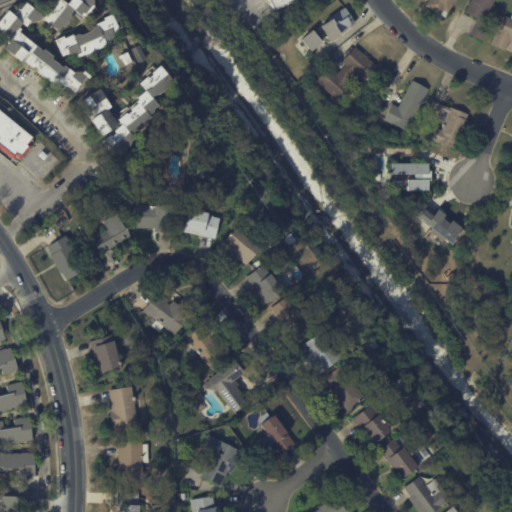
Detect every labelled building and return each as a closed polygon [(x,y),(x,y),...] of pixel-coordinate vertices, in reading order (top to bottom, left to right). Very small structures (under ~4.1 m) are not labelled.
[(86,17),(86,18),(80,17),(75,13),(67,23),(69,24),(66,28),(64,27),(63,27),(62,26),(57,32),(42,21),(48,12),(50,13),(54,9),(52,8),(58,0),(60,0),(66,5),(69,0),(92,0),(93,8),(86,17)] [(294,0),(273,10),(268,0),(294,0)] [(458,0),(448,14),(444,11),(439,17),(425,7),(429,0),(458,0)] [(471,34),(478,19),(465,13),(471,0),(495,0),(486,19),(499,26),(489,45),(470,35),(471,34)] [(23,35),(43,51),(45,49),(54,57),(53,58),(54,60),(61,66),(64,67),(65,66),(69,69),(75,73),(75,72),(84,72),(84,71),(91,77),(89,80),(87,78),(75,93),(67,87),(66,89),(59,83),(58,85),(56,84),(54,85),(26,62),(26,63),(22,60),(20,62),(5,50),(10,44),(8,43),(10,40),(0,31),(0,19),(7,11),(13,16),(20,8),(21,10),(27,2),(34,8),(33,8),(43,17),(39,22),(33,22),(32,22),(27,27),(23,24),(20,27),(22,29),(20,32),(23,35)] [(356,22),(357,24),(330,42),(320,26),(346,8),(356,22)] [(108,44),(108,45),(80,58),(79,56),(70,54),(64,56),(57,40),(66,36),(66,38),(75,35),(75,37),(80,35),(81,35),(84,35),(92,32),(94,29),(93,29),(99,26),(98,24),(106,21),(105,18),(113,15),(120,30),(114,33),(115,35),(108,44)] [(511,42),(510,41),(505,52),(491,46),(504,16),(511,19),(511,16),(511,42)] [(321,42),(311,51),(301,39),(311,30),(322,41),(321,42)] [(143,60),(137,64),(130,50),(138,46),(145,59),(143,60)] [(355,46),(378,66),(364,81),(357,75),(350,84),(351,85),(338,100),(314,80),(328,64),(337,72),(345,64),(342,61),(355,46)] [(3,52),(30,75),(32,72),(62,99),(55,106),(25,80),(22,83),(0,63),(0,55),(3,52)] [(129,52),(134,61),(125,66),(121,60),(120,60),(118,58),(129,52)] [(103,143),(111,135),(113,136),(116,133),(115,132),(123,124),(119,120),(127,113),(128,115),(132,111),(131,110),(138,104),(136,102),(139,100),(138,99),(146,91),(140,84),(148,77),(149,78),(152,76),(151,74),(159,67),(176,85),(157,103),(161,108),(132,135),(137,140),(127,149),(128,150),(125,153),(124,152),(117,159),(103,143)] [(0,79),(50,124),(43,131),(0,93),(0,79)] [(383,118),(391,103),(398,106),(412,80),(429,89),(406,131),(383,118)] [(119,125),(102,137),(90,120),(91,119),(86,111),(87,110),(81,101),(100,89),(112,107),(108,109),(119,125)] [(435,102),(450,108),(451,106),(469,114),(455,149),(431,138),(436,127),(441,129),(444,122),(427,114),(433,100),(435,102)] [(0,109),(36,140),(37,141),(18,165),(0,150),(0,109)] [(88,146),(87,146),(73,125),(81,119),(95,140),(88,146)] [(66,158),(44,131),(52,124),(75,151),(66,158)] [(25,162),(39,144),(43,146),(28,165),(25,162)] [(42,152),(47,156),(42,161),(37,156),(42,152)] [(39,176),(55,158),(59,161),(42,179),(39,176)] [(389,162),(426,162),(426,173),(389,173),(389,162)] [(195,167),(205,169),(204,178),(193,176),(195,167)] [(196,178),(194,188),(185,186),(188,176),(196,178)] [(405,178),(427,178),(427,189),(406,190),(405,178)] [(159,198),(169,198),(168,204),(173,204),(172,231),(154,230),(154,227),(136,227),(137,205),(148,205),(148,204),(154,205),(154,204),(156,204),(156,198),(159,198)] [(214,238),(183,232),(187,208),(207,212),(207,214),(213,215),(213,216),(219,218),(215,238),(214,238)] [(450,244),(460,229),(442,216),(443,215),(435,209),(431,215),(422,209),(414,220),(450,244)] [(124,227),(130,236),(100,254),(90,238),(105,228),(100,220),(113,212),(123,227),(124,227)] [(239,259),(232,253),(229,256),(218,247),(228,235),(228,234),(234,227),(258,247),(245,263),(239,259)] [(56,266),(50,255),(52,254),(47,245),(65,235),(84,270),(66,279),(62,272),(60,273),(56,266)] [(260,296),(246,277),(263,264),(283,291),(266,304),(260,296)] [(169,302),(170,303),(172,301),(190,313),(175,334),(160,324),(161,322),(158,319),(157,321),(143,311),(155,293),(169,302)] [(277,316),(271,308),(285,297),(297,313),(306,307),(317,322),(295,339),(277,316)] [(212,330),(213,333),(209,336),(215,346),(218,344),(228,359),(210,370),(199,354),(198,354),(196,351),(194,347),(193,348),(185,336),(206,322),(212,330)] [(305,359),(297,348),(318,332),(337,359),(316,374),(305,359)] [(93,353),(89,342),(110,336),(119,368),(100,373),(94,353),(93,353)] [(0,350),(6,348),(7,349),(11,347),(19,368),(3,374),(1,367),(0,367),(0,350)] [(359,355),(366,365),(360,369),(353,360),(359,355)] [(241,374),(234,379),(239,385),(236,387),(241,393),(239,394),(246,403),(234,413),(217,390),(214,393),(211,389),(209,391),(204,384),(210,379),(209,378),(234,360),(243,373),(241,374)] [(332,390),(331,389),(334,387),(331,383),(329,384),(325,378),(342,366),(364,399),(346,411),(332,390)] [(250,380),(247,385),(238,380),(241,374),(250,379),(250,380)] [(0,393),(8,391),(6,386),(22,382),(27,403),(21,405),(21,407),(16,408),(15,407),(12,408),(12,409),(8,410),(8,409),(6,409),(6,410),(0,411),(0,393)] [(194,390),(203,383),(206,387),(197,394),(194,390)] [(133,400),(137,424),(112,428),(109,413),(112,412),(109,390),(131,386),(133,400)] [(365,433),(353,417),(376,400),(384,410),(378,414),(390,430),(374,442),(367,432),(365,433)] [(280,424),(295,445),(282,455),(260,425),(262,424),(261,423),(270,416),(271,417),(273,415),(280,424)] [(0,420),(2,420),(3,428),(14,427),(13,419),(29,417),(32,440),(0,444),(0,420)] [(220,486),(219,487),(200,476),(211,454),(200,448),(207,433),(236,449),(232,458),(237,461),(231,473),(228,471),(220,486)] [(395,473),(385,461),(387,460),(379,450),(400,433),(410,446),(405,450),(418,466),(400,480),(395,473)] [(143,476),(143,480),(116,481),(116,464),(118,464),(117,442),(142,441),(142,444),(147,444),(148,462),(143,462),(143,476)] [(436,444),(442,454),(433,461),(426,451),(436,444)] [(34,453),(36,476),(16,477),(16,470),(7,471),(8,477),(0,477),(0,453),(5,453),(5,454),(8,454),(8,453),(12,453),(12,454),(14,454),(14,453),(18,453),(18,454),(22,454),(22,453),(29,452),(30,453),(34,453)] [(427,486),(434,495),(442,489),(450,499),(433,511),(418,511),(408,499),(411,497),(404,488),(420,476),(427,486)] [(0,487),(8,488),(8,495),(19,496),(20,489),(35,489),(34,511),(17,511),(0,511),(0,487)] [(140,494),(138,511),(117,511),(119,493),(140,494)] [(345,510),(341,511),(310,511),(318,507),(318,506),(337,494),(346,509),(345,510)] [(213,498),(214,507),(217,506),(217,511),(191,511),(190,499),(212,496),(213,498)]
